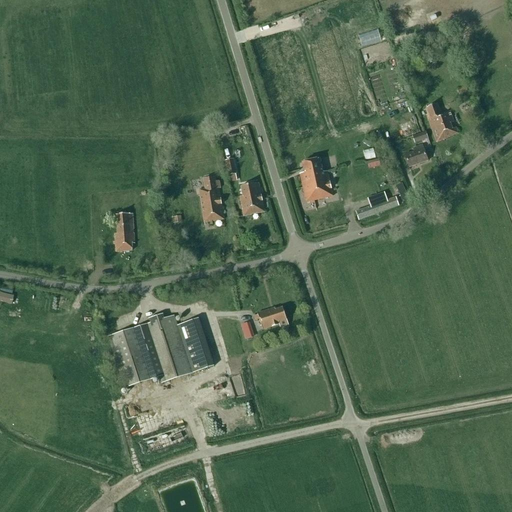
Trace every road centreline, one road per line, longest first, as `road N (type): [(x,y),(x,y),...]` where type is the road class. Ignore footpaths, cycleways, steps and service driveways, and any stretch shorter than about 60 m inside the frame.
road 1 (track): [(93,511),(140,474),(194,456),(511,397)]
road 2 (unclassified): [(0,274),(106,290),(298,252)]
road 3 (unclassified): [(383,511),(298,252)]
road 4 (unclassified): [(298,252),(220,0)]
road 5 (unclassified): [(298,252),(404,216),(511,135)]
